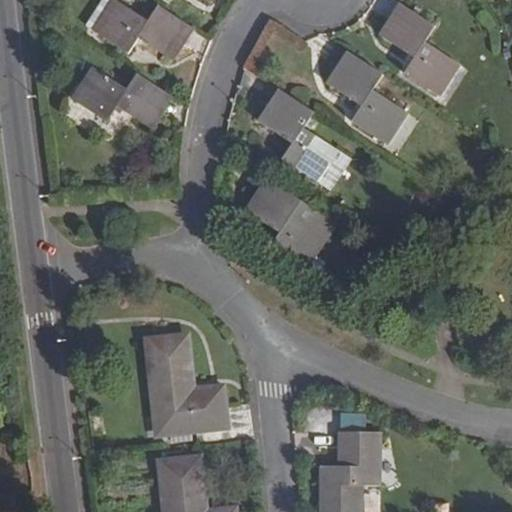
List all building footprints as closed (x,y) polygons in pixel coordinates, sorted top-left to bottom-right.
[(105,0),(88,28),(101,37),(110,23),(106,19),(116,4),(111,0),(105,0)] [(110,23),(101,37),(101,38),(128,55),(138,40),(170,61),(191,30),(159,8),(148,24),(116,4),(106,19),(110,23)] [(436,28),(403,7),(383,38),(414,59),(404,76),(431,93),(442,77),(447,81),(458,65),(426,42),(436,28)] [(323,60),(341,71),(351,57),(332,45),(323,60)] [(351,57),(341,71),(330,87),(363,109),(353,124),(379,140),(389,126),(395,129),(405,113),(373,93),(384,77),(352,55),(351,57)] [(150,129),(170,97),(138,77),(128,92),(95,70),(84,87),(91,91),(80,107),(107,124),(117,107),(150,129)] [(282,94),(262,124),(294,145),(284,162),(310,178),(320,163),(326,167),(336,150),(304,130),(314,115),(282,94)] [(301,204),(269,182),(248,213),(280,235),(271,249),(297,267),(307,252),(313,255),(323,239),(291,219),(301,204)] [(415,299),(400,289),(391,304),(406,314),(415,299)] [(187,340),(149,343),(157,417),(168,416),(170,434),(226,428),(222,391),(193,394),(187,340)] [(380,487),(381,434),(341,434),(341,469),(323,469),(321,511),(361,511),(362,486),(380,487)] [(205,511),(200,462),(161,465),(165,511),(205,511)]
